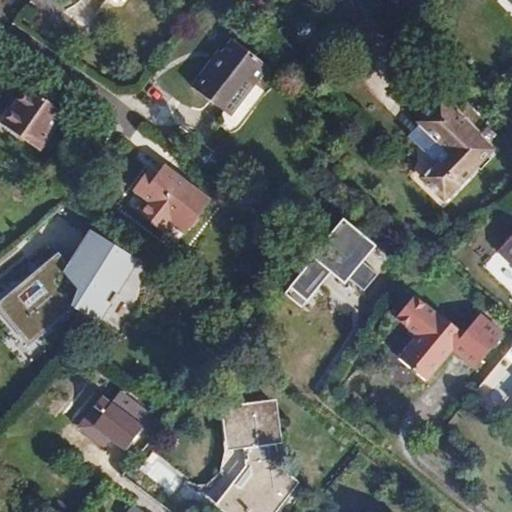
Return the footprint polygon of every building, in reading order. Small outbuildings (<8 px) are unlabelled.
[(511,0),(496,0),(511,15),(511,0)] [(273,67),(234,36),(195,85),(234,116),(273,67)] [(13,113),(2,128),(34,152),(60,116),(27,94),(13,113)] [(427,161),(414,177),(437,197),(482,146),(428,99),(409,121),(412,123),(400,136),(427,161)] [(0,114),(0,126),(2,128),(13,113),(5,107),(0,114)] [(218,199),(170,165),(162,175),(153,168),(138,190),(155,202),(149,211),(190,240),(218,199)] [(384,243),(350,215),(293,286),(310,300),(352,283),(355,279),(368,290),(381,274),(367,264),(384,243)] [(60,250),(0,302),(0,309),(29,347),(73,306),(104,323),(144,260),(94,231),(72,260),(60,250)] [(511,232),(492,253),(511,272),(511,232)] [(434,314),(412,296),(394,318),(415,335),(397,358),(424,381),(450,350),(473,370),(501,335),(472,311),(456,330),(435,312),(434,314)] [(179,342),(168,358),(191,372),(201,357),(179,342)] [(209,362),(204,369),(218,381),(223,373),(209,362)] [(273,400),(259,402),(275,414),(275,413),(273,400)] [(275,414),(259,402),(224,407),(230,445),(244,443),(247,471),(238,484),(235,482),(219,503),(229,511),(269,511),(293,480),(275,466),(272,438),(278,438),(275,414)] [(104,411),(92,426),(124,452),(135,437),(104,411)] [(124,452),(92,426),(78,443),(111,469),(124,452)]
